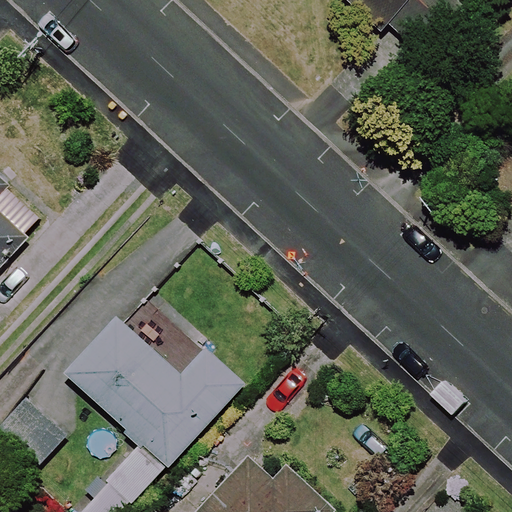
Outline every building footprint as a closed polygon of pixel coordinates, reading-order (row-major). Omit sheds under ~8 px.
[(480,5),(474,0),(347,0),(382,32),(390,23),(429,60),(480,5)] [(0,272),(45,224),(0,181),(0,272)] [(76,382),(144,444),(81,511),(130,511),(247,385),(209,350),(182,380),(125,328),(76,382)] [(64,439),(23,404),(0,430),(0,442),(36,472),(64,439)] [(313,511),(260,458),(206,511),(313,511)]
